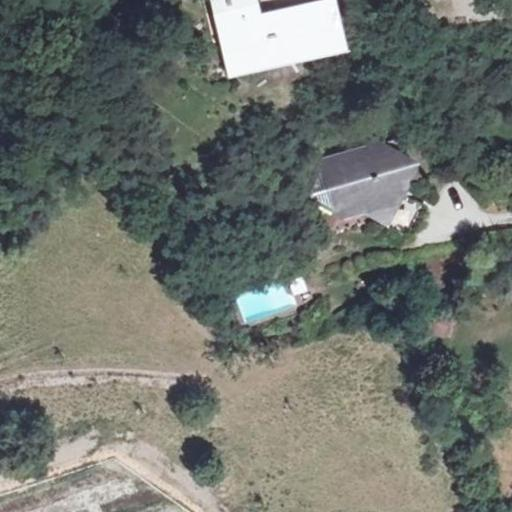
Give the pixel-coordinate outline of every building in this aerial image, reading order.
[(216,0),(217,4),(210,6),(216,37),(237,33),(241,55),(327,36),(320,0),(297,0),(252,10),(249,0),(216,0)] [(237,33),(216,37),(221,59),(241,55),(237,33)] [(337,136),(338,139),(348,185),(350,187),(374,182),(396,197),(392,205),(420,221),(441,188),(414,170),(433,143),(424,136),(415,116),(374,128),(337,136)] [(348,185),(338,139),(319,164),(348,185)] [(427,306),(418,329),(445,339),(454,316),(427,306)]
